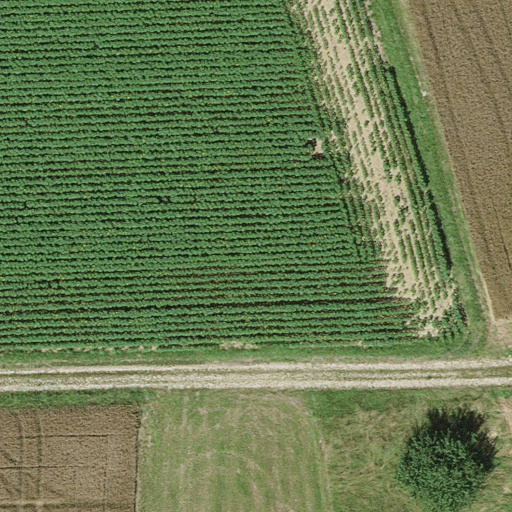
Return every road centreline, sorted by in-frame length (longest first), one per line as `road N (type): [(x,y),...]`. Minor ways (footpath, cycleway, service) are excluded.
road 1 (track): [(511,382),(0,391)]
road 2 (track): [(374,0),(483,383)]
